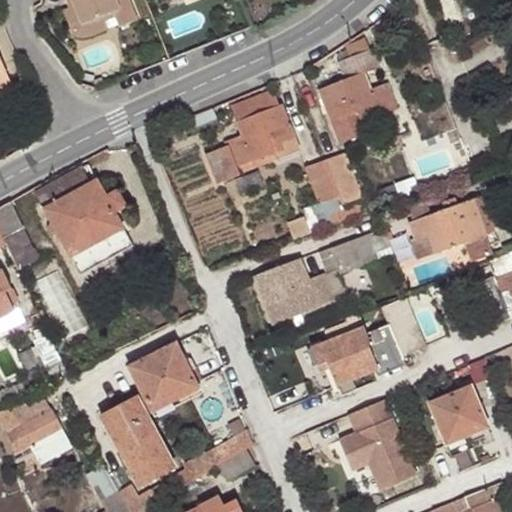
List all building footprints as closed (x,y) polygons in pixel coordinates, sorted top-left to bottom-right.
[(80,0),(82,3),(90,23),(122,11),(127,26),(146,18),(139,0),(80,0)] [(90,23),(82,3),(73,7),(78,24),(87,35),(104,33),(127,25),(122,11),(90,23)] [(363,125),(370,122),(398,111),(389,84),(373,89),(367,74),(381,69),(373,52),(341,64),(347,81),(320,92),(341,145),(367,135),(363,125)] [(0,99),(17,93),(2,54),(0,54),(0,99)] [(0,111),(22,102),(17,93),(0,99),(0,111)] [(282,105),(238,123),(243,137),(227,143),(237,170),(271,158),(273,162),(300,151),(282,105)] [(375,132),(370,122),(363,125),(367,135),(375,132)] [(346,155),(327,162),(341,199),(344,205),(364,199),(346,155)] [(341,199),(327,162),(307,170),(323,206),(341,199)] [(114,214),(105,197),(88,167),(38,193),(81,275),(133,247),(114,214)] [(116,191),(105,197),(114,214),(125,208),(116,191)] [(483,200),(411,226),(416,240),(413,242),(419,261),(466,243),(473,262),(494,254),(487,236),(496,232),(483,200)] [(42,261),(12,204),(0,211),(0,231),(8,247),(20,272),(42,261)] [(351,221),(365,216),(358,204),(346,209),(351,221)] [(336,227),(351,221),(346,209),(331,214),(336,227)] [(290,225),(296,241),(312,235),(306,217),(290,225)] [(390,250),(382,230),(321,253),(324,262),(335,259),(341,275),(365,267),(363,261),(390,250)] [(511,254),(490,263),(502,294),(508,291),(511,301),(511,254)] [(302,260),(256,277),(275,324),(346,296),(337,273),(311,281),(302,260)] [(1,271),(0,271),(0,320),(16,312),(6,293),(12,289),(1,271)] [(406,297),(382,306),(400,353),(424,344),(406,297)] [(382,306),(360,314),(364,329),(313,348),(319,366),(329,362),(332,372),(339,388),(403,361),(400,353),(382,306)] [(130,367),(148,403),(172,391),(178,400),(198,389),(175,345),(130,367)] [(323,376),(332,372),(329,362),(319,366),(323,376)] [(472,386),(429,404),(450,457),(474,448),(471,436),(489,428),(472,386)] [(172,391),(148,403),(153,413),(178,400),(172,391)] [(40,393),(0,413),(0,421),(17,453),(39,442),(48,455),(70,444),(40,393)] [(137,399),(103,417),(139,486),(173,469),(137,399)] [(388,399),(351,415),(360,434),(344,441),(356,471),(372,464),(384,491),(420,476),(388,399)] [(254,446),(247,429),(183,465),(186,472),(142,498),(135,485),(119,493),(125,503),(130,511),(140,511),(145,510),(167,497),(220,466),(247,450),(254,446)] [(256,467),(247,450),(220,466),(230,481),(256,467)] [(503,483),(491,488),(494,496),(506,490),(503,483)] [(487,504),(482,491),(466,498),(472,511),(502,511),(497,501),(487,504)] [(174,511),(167,497),(145,510),(145,511),(174,511)] [(187,511),(221,511),(225,509),(224,508),(219,497),(187,511)] [(221,511),(242,511),(237,502),(224,508),(225,509),(221,511)] [(109,511),(130,511),(125,503),(109,511)] [(434,511),(458,511),(454,503),(434,511)]
